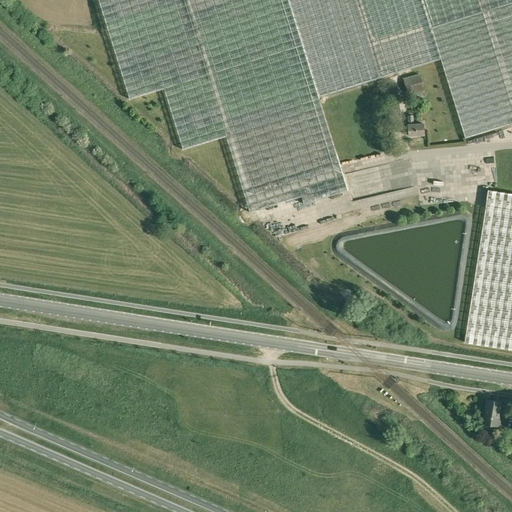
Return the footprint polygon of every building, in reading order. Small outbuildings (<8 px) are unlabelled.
[(250,213),(256,211),(302,197),(304,204),(348,191),(319,97),(441,59),(465,138),(511,124),(511,0),(99,0),(130,98),(164,88),(183,150),(226,137),(250,213)] [(425,91),(420,73),(403,78),(408,95),(418,92),(419,98),(425,96),(424,91),(425,91)] [(387,85),(390,100),(397,99),(394,83),(387,85)] [(409,136),(424,135),(423,124),(414,124),(413,116),(408,116),(409,125),(408,125),(409,136)] [(511,193),(488,190),(465,342),(511,349),(511,193)] [(502,427),(504,418),(499,417),(501,402),(487,400),(483,424),(502,427)]
